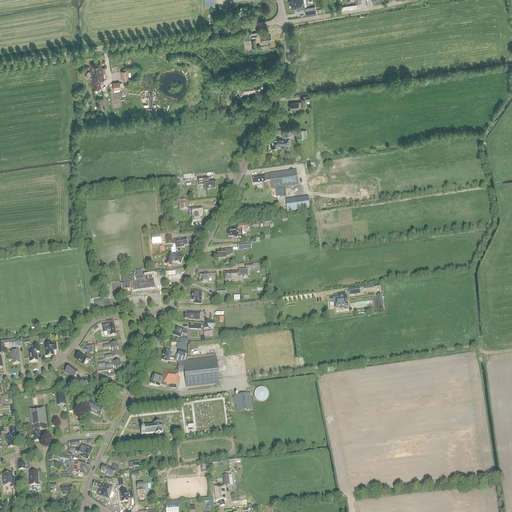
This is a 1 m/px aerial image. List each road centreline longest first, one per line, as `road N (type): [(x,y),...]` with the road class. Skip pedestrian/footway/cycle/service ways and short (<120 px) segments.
road 1 (tertiary): [(173,308),(283,83),(283,23)]
road 2 (unclassified): [(0,64),(283,21)]
road 3 (residential): [(119,315),(92,321),(55,365),(0,379)]
road 4 (unclassified): [(283,23),(406,2)]
